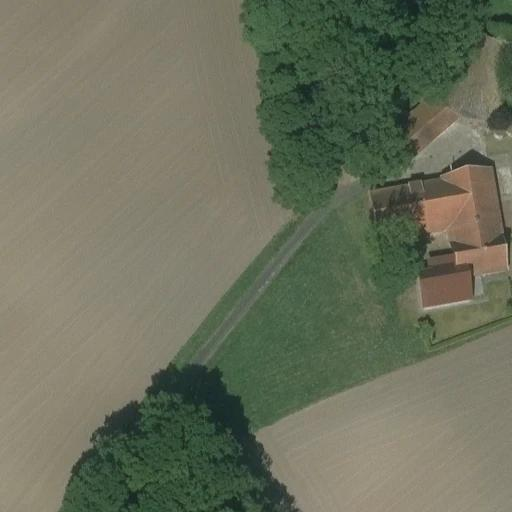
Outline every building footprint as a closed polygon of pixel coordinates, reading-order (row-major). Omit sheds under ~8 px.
[(500,33),(457,21),(445,58),(437,55),(420,107),(423,108),(443,115),(444,115),(460,120),(473,125),(500,33)] [(511,36),(500,33),(473,125),(492,131),(511,73),(511,36)] [(423,108),(379,147),(393,161),(444,115),(443,115),(423,108)] [(503,137),(504,135),(503,133),(502,132),(500,131),(499,130),(497,131),(495,132),(494,134),(493,136),(494,138),(495,139),(497,140),(499,141),(501,140),(502,139),(503,137)] [(490,173),(441,181),(441,185),(368,198),(376,245),(448,232),(449,232),(448,227),(498,219),(490,173)] [(498,219),(448,227),(449,232),(448,232),(453,261),(454,261),(458,281),(465,280),(507,273),(498,219)] [(453,261),(429,265),(431,277),(418,279),(423,309),(469,301),(465,280),(458,281),(454,261),(453,261)]
